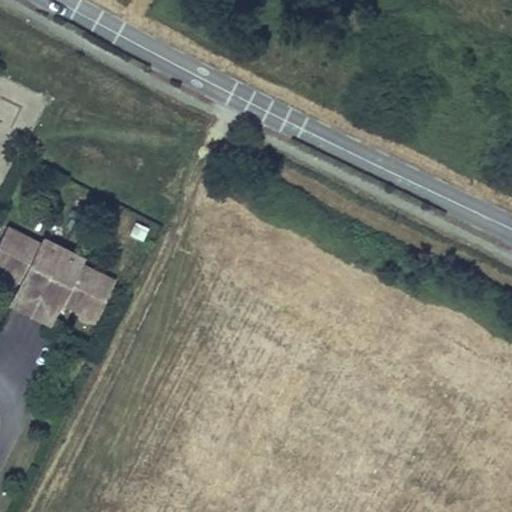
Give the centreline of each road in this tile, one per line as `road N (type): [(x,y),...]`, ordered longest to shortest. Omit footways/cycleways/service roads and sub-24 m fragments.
road 1 (tertiary): [(511,231),(57,0)]
road 2 (track): [(41,511),(238,97)]
